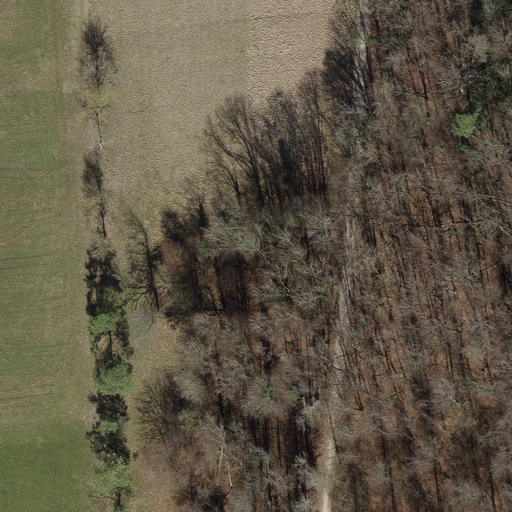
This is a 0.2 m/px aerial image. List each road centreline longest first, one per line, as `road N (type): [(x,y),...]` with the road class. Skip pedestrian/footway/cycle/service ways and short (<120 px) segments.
road 1 (track): [(327,511),(358,0)]
road 2 (track): [(106,511),(90,0)]
